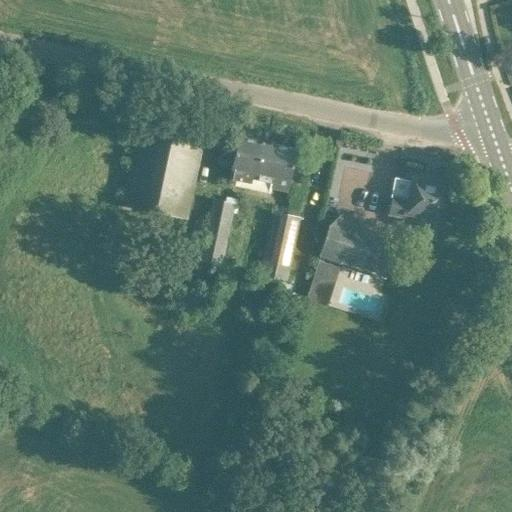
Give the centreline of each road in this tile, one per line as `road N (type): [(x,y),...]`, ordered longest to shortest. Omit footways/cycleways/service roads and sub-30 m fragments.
road 1 (unclassified): [(500,159),(457,130),(371,120),(0,41)]
road 2 (secondary): [(500,159),(448,0)]
